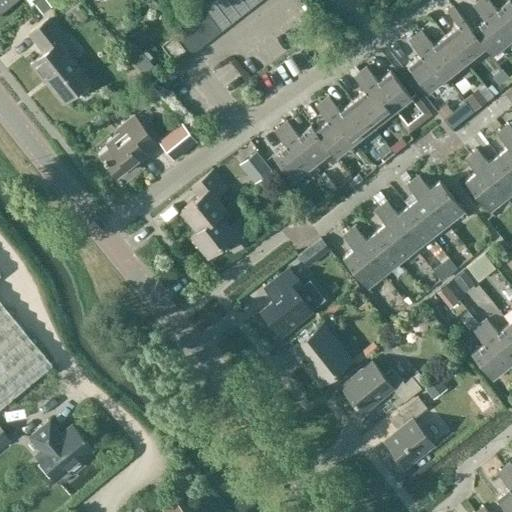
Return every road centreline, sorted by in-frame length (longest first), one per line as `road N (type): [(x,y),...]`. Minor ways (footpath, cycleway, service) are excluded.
road 1 (residential): [(102,234),(425,0)]
road 2 (unclassified): [(325,511),(102,234)]
road 3 (unclassified): [(102,234),(0,107)]
